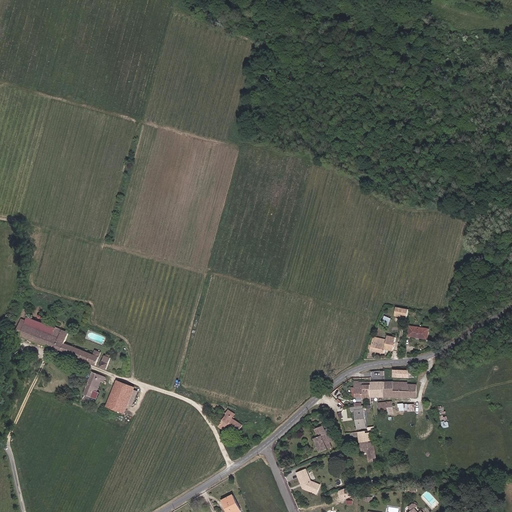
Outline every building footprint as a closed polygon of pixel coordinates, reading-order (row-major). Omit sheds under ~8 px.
[(406,308),(399,307),(397,315),(404,316),(406,308)] [(58,337),(61,330),(28,317),(26,322),(22,320),(21,323),(58,337)] [(21,336),(54,348),(58,337),(21,323),(17,333),(21,335),(21,336)] [(413,327),(411,337),(430,340),(432,331),(413,327)] [(64,344),(68,333),(61,330),(58,337),(54,348),(89,362),(96,365),(101,353),(96,351),(94,355),(64,344)] [(386,351),(393,353),(396,340),(394,339),(394,342),(388,341),(374,337),(372,345),(371,345),(370,349),(371,349),(371,350),(385,354),(386,351)] [(101,367),(107,369),(112,358),(106,356),(101,367)] [(384,371),(372,371),(372,381),(384,381),(384,371)] [(94,399),(101,382),(104,383),(106,377),(93,372),(83,395),(94,399)] [(125,412),(135,388),(118,382),(109,405),(125,412)] [(370,398),(370,383),(358,383),(358,385),(354,385),(354,388),(354,398),(370,398)] [(384,398),(384,383),(370,383),(370,398),(384,398)] [(384,383),(384,398),(417,398),(417,385),(414,385),(415,386),(394,386),(394,383),(384,383)] [(385,403),(386,410),(386,416),(393,415),(392,403),(385,403)] [(403,404),(403,403),(398,403),(398,412),(414,411),(414,404),(403,404)] [(362,420),(366,420),(364,406),(361,406),(354,407),(351,408),(351,412),(355,411),(357,426),(363,425),(362,420)] [(219,424),(221,426),(226,429),(228,424),(239,431),(244,424),(233,417),(236,413),(230,409),(220,423),(219,424)] [(335,443),(332,435),(328,437),(324,429),(320,430),(323,438),(319,439),(315,441),(321,455),(329,451),(328,451),(332,449),(330,445),(335,443)] [(359,432),(354,432),(354,437),(358,437),(359,442),(360,442),(363,442),(363,445),(360,445),(361,452),(367,452),(368,462),(376,461),(373,443),(368,444),(367,441),(370,441),(370,434),(372,434),(372,431),(359,432)] [(321,487),(312,483),(307,472),(298,476),(305,491),(317,497),(321,487)] [(233,494),(222,499),(227,511),(236,511),(240,510),(233,494)]
